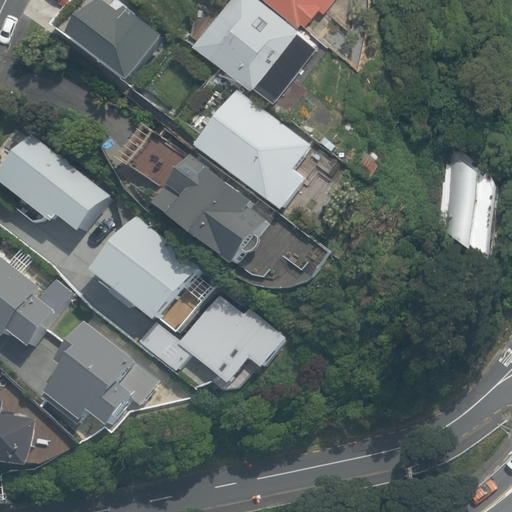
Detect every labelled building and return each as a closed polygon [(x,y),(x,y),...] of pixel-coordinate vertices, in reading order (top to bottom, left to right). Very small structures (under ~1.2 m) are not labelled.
[(265,86),(284,101),(324,51),(309,39),(313,33),(271,0),(235,0),(201,45),(261,92),(265,86)] [(346,0),(280,0),(310,24),(325,6),(335,14),(346,0)] [(109,2),(81,38),(140,82),(175,37),(142,11),(135,21),(109,2)] [(247,92),(205,149),(292,214),(315,182),(303,173),(323,148),(247,92)] [(45,140),(12,181),(67,225),(73,218),(94,235),(122,200),(45,140)] [(503,190),(456,155),(444,233),(494,266),(503,190)] [(267,206),(199,160),(178,191),(196,203),(184,221),(249,265),(277,223),(263,213),(267,206)] [(145,219),(106,275),(177,325),(217,270),(145,219)] [(0,249),(0,334),(17,348),(22,341),(42,355),(71,317),(51,302),(58,292),(0,249)] [(150,363),(96,325),(67,365),(75,370),(52,402),(89,428),(99,414),(121,429),(144,397),(132,389),(150,363)] [(0,415),(0,466),(44,468),(47,418),(0,415)]
